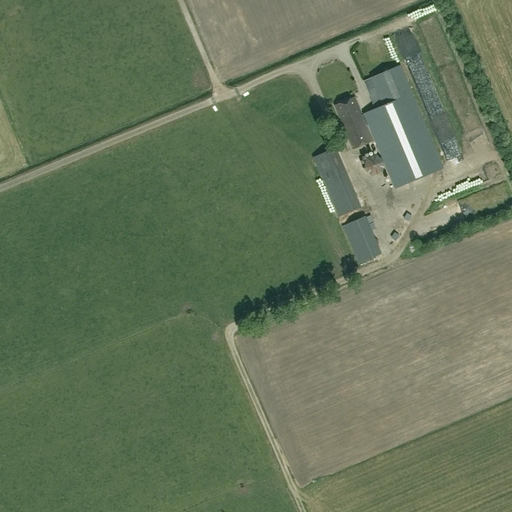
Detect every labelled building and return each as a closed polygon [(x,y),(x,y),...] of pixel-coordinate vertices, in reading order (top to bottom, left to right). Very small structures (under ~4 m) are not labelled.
[(8,69),(15,66),(13,59),(6,61),(8,69)] [(371,78),(383,106),(364,114),(384,161),(385,164),(392,180),(395,188),(442,169),(411,95),(411,94),(400,66),(371,78)] [(334,106),(352,150),(373,141),(355,98),(334,106)] [(360,208),(358,204),(336,149),(314,158),(336,213),(337,218),(360,208)] [(385,164),(384,161),(378,154),(365,157),(364,169),(372,177),(382,172),(385,164)] [(398,209),(397,212),(407,214),(409,201),(401,200),(400,210),(398,209)]
